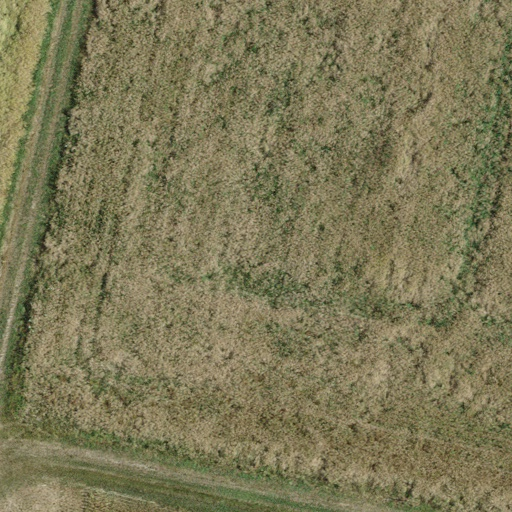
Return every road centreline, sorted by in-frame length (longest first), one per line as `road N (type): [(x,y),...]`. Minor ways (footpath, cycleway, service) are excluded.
road 1 (track): [(429,511),(0,410)]
road 2 (track): [(69,0),(0,347)]
